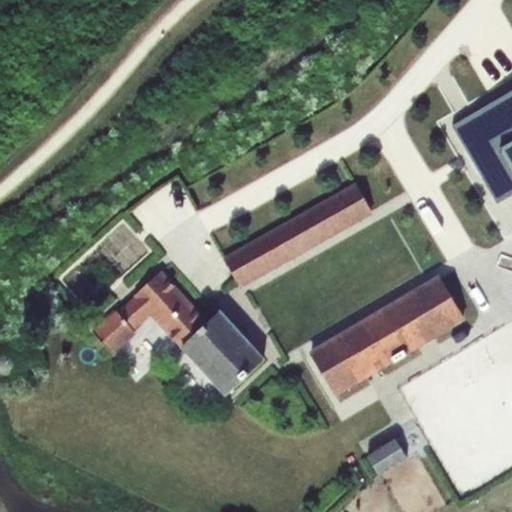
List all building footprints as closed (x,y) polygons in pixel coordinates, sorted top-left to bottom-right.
[(511,88),(449,135),(494,195),(511,181),(511,88)] [(356,184),(223,256),(241,289),(374,217),(356,184)] [(208,322),(165,271),(93,332),(111,353),(154,317),(179,346),(208,322)] [(443,279),(311,351),(335,394),(467,323),(443,279)] [(263,365),(216,313),(208,322),(179,346),(223,399),(263,365)] [(393,439),(367,455),(380,476),(406,461),(393,439)]
